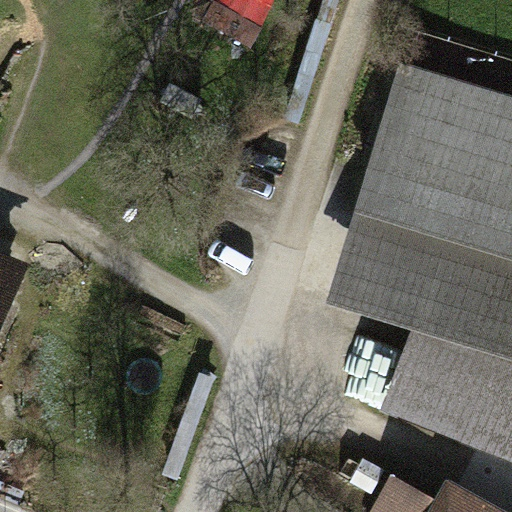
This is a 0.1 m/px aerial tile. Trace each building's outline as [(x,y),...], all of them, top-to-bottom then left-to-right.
[(209,0),(203,15),(248,35),(263,0),(209,0)] [(0,70),(18,19),(0,12),(0,70)] [(435,332),(396,411),(511,463),(511,98),(423,70),(354,311),(435,332)] [(0,341),(27,276),(0,264),(0,341)] [(443,511),(433,511),(399,493),(387,511),(481,511),(452,496),(443,511)]
